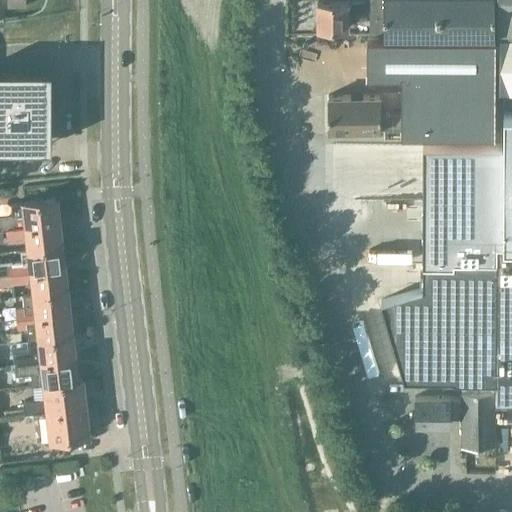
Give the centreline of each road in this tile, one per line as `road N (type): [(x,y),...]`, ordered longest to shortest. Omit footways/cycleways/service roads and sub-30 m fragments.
road 1 (unclassified): [(511,493),(406,478),(375,448),(276,107),(271,0)]
road 2 (primary): [(105,0),(106,187),(143,511)]
road 3 (primary): [(160,511),(124,192),(123,0)]
